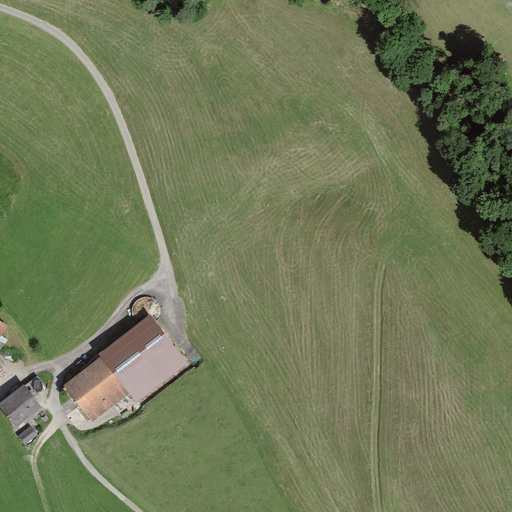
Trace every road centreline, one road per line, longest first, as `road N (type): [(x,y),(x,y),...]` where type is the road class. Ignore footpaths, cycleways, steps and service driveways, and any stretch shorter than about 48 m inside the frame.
road 1 (unclassified): [(56,363),(100,342),(167,263),(123,113),(75,40),(0,7)]
road 2 (track): [(387,254),(379,274),(374,426),(380,511)]
road 3 (track): [(140,511),(87,464),(55,409),(56,363)]
